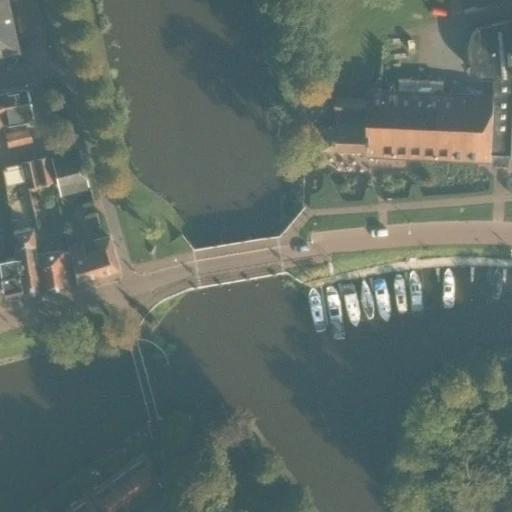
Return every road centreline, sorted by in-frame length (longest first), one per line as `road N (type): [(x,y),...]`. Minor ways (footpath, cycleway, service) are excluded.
road 1 (unclassified): [(132,287),(338,242),(511,235)]
road 2 (unclassified): [(0,320),(120,290)]
